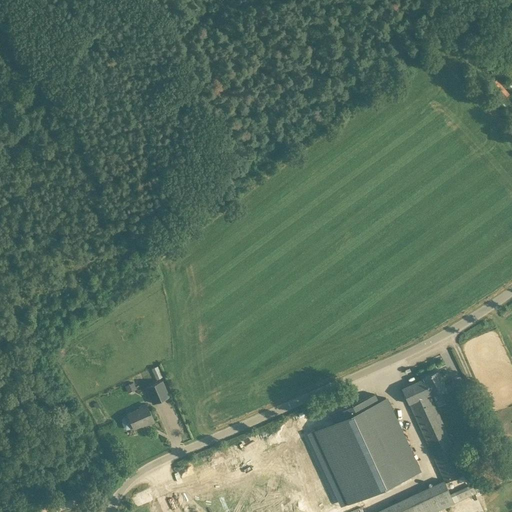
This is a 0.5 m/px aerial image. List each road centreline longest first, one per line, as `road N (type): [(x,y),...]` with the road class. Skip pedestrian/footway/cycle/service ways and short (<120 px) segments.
road 1 (unclassified): [(109,511),(148,465),(402,360),(511,295)]
road 2 (track): [(441,0),(453,70),(511,131)]
